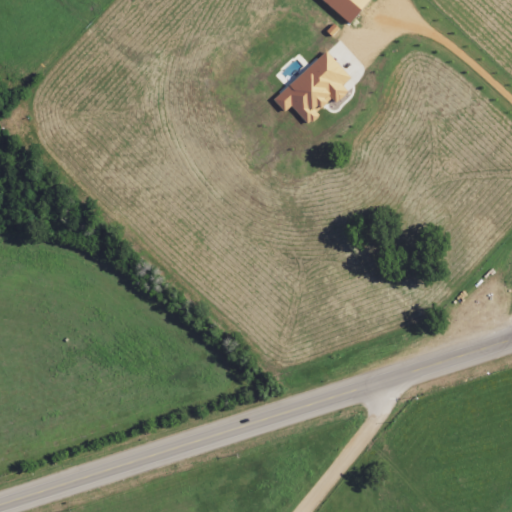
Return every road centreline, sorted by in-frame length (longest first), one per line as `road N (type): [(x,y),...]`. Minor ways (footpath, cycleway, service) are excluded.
road 1 (primary): [(0,504),(511,339)]
road 2 (residential): [(279,415),(83,238),(0,228)]
road 3 (residential): [(304,511),(412,374)]
